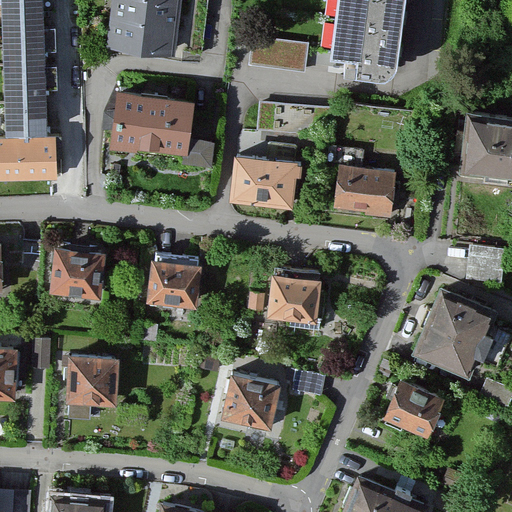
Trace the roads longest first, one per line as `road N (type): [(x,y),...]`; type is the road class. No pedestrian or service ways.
road 1 (residential): [(0,206),(278,223),(406,250),(301,494)]
road 2 (residential): [(0,450),(69,451),(301,494)]
